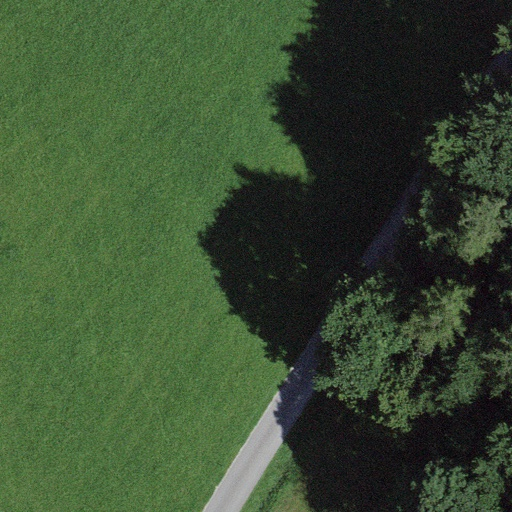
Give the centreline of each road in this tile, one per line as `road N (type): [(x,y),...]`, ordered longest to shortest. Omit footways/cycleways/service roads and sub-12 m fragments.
road 1 (track): [(306,382),(511,69)]
road 2 (unclassified): [(225,511),(306,382)]
